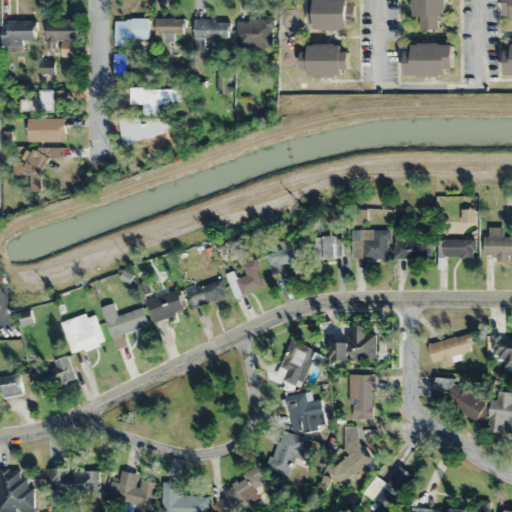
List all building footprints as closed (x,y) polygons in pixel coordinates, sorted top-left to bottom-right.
[(308,0),(308,29),(347,29),(346,0),(308,0)] [(445,16),(445,0),(413,0),(413,17),(421,17),(421,28),(437,28),(437,16),(445,16)] [(148,18),(115,18),(115,44),(127,44),(127,39),(148,39),(148,18)] [(186,18),(157,18),(157,39),(186,39),(186,18)] [(237,18),(237,47),(274,47),(274,19),(237,18)] [(46,40),(77,40),(77,19),(46,19),(46,40)] [(204,38),(230,38),(230,19),(195,19),(195,49),(204,49),(204,38)] [(3,45),(23,45),(23,41),(35,41),(35,21),(3,21),(3,45)] [(304,43),(304,76),(347,76),(347,43),(304,43)] [(452,43),(406,43),(406,75),(452,75),(452,43)] [(126,78),(126,54),(114,54),(114,79),(126,78)] [(41,75),(54,75),(54,61),(41,61),(41,75)] [(142,114),(158,114),(158,102),(181,102),(181,88),(130,88),(130,103),(143,103),(142,114)] [(64,90),(38,90),(38,99),(20,99),(20,111),(64,111),(64,90)] [(65,118),(27,118),(27,140),(65,140),(65,118)] [(164,139),(164,118),(121,118),(121,139),(164,139)] [(13,173),(44,174),(45,149),(28,148),(28,162),(14,162),(13,173)] [(395,258),(424,258),(424,240),(402,240),(402,217),(395,217),(395,258)] [(352,230),(352,258),(388,258),(388,230),(352,230)] [(340,236),(315,236),(315,258),(340,258),(340,236)] [(511,236),(485,236),(485,255),(511,255),(511,236)] [(474,238),(442,238),(442,259),(474,259),(474,238)] [(282,249),(268,253),(273,271),(297,264),(290,239),(279,242),(282,249)] [(246,276),(237,278),(241,294),(263,289),(257,259),(243,263),(246,276)] [(227,298),(222,280),(188,290),(193,308),(227,298)] [(147,300),(153,321),(187,311),(181,290),(147,300)] [(126,345),(122,334),(148,325),(142,307),(118,315),(114,303),(102,307),(116,348),(126,345)] [(43,319),(42,308),(18,310),(19,322),(43,319)] [(62,322),(71,352),(104,342),(95,312),(62,322)] [(366,334),(367,325),(353,325),(353,343),(334,342),(333,360),(377,361),(378,334),(366,334)] [(428,345),(434,362),(442,360),(444,367),(455,364),(452,357),(474,349),(469,332),(428,345)] [(511,337),(493,337),(493,359),(503,359),(503,367),(511,366),(511,337)] [(318,351),(293,340),(277,376),(303,387),(318,351)] [(74,379),(68,355),(46,361),(44,354),(29,358),(37,389),(74,379)] [(351,374),(351,419),(375,419),(375,374),(351,374)] [(0,375),(0,397),(21,397),(21,375),(0,375)] [(455,382),(438,375),(429,401),(483,421),(491,401),(453,387),(455,382)] [(511,392),(498,391),(497,400),(491,400),(488,431),(511,433),(511,392)] [(322,399),(307,401),(306,392),(285,395),(291,432),(326,427),(322,399)] [(314,443),(281,432),(269,468),(288,475),(294,457),(308,462),(314,443)] [(414,475),(399,466),(396,471),(391,468),(384,463),(364,498),(374,504),(376,502),(392,511),(414,475)] [(99,470),(79,470),(79,468),(49,467),(49,487),(81,488),(81,493),(98,493),(99,470)] [(0,471),(0,511),(16,511),(16,508),(34,508),(35,487),(29,487),(29,477),(20,477),(21,468),(0,468),(0,471)] [(146,511),(153,511),(158,482),(138,479),(139,474),(121,471),(119,482),(110,481),(107,500),(135,505),(134,510),(146,511)] [(222,508),(258,508),(258,485),(262,485),(262,471),(242,471),(242,484),(222,484),(222,508)] [(178,495),(178,482),(163,482),(162,511),(207,511),(208,496),(178,495)] [(409,507),(409,511),(414,511),(489,511),(490,501),(477,500),(477,510),(409,507)]
